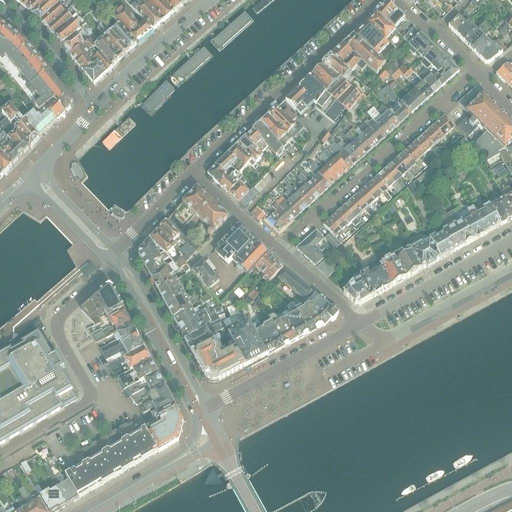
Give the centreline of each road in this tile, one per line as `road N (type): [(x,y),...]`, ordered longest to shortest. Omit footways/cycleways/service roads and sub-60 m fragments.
road 1 (residential): [(274,247),(475,70)]
road 2 (residential): [(191,175),(375,0)]
road 3 (residential): [(200,411),(357,325)]
road 4 (residential): [(357,325),(511,241)]
road 5 (residential): [(120,264),(57,324),(93,396)]
road 6 (tertiary): [(200,411),(120,264)]
road 7 (tertiary): [(95,105),(210,0)]
road 8 (residential): [(101,503),(67,444),(102,425),(110,411),(101,395),(93,396)]
road 9 (residential): [(95,105),(0,6)]
road 10 (tertiary): [(101,503),(214,435)]
